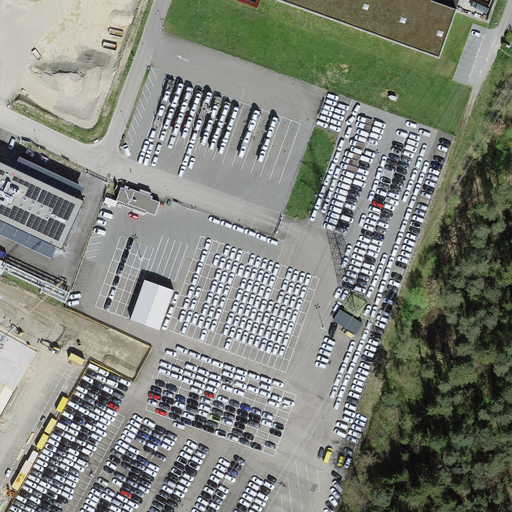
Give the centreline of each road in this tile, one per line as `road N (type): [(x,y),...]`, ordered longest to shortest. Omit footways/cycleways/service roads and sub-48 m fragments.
road 1 (residential): [(0,117),(104,162),(163,0)]
road 2 (unknown): [(313,238),(270,238),(182,212),(134,221),(116,249)]
road 3 (unknown): [(150,35),(324,96)]
